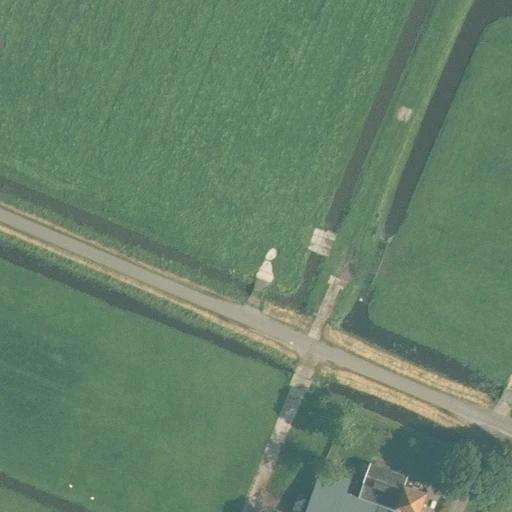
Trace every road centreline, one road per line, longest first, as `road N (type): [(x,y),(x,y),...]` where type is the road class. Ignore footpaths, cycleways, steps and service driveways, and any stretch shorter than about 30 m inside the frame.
road 1 (unclassified): [(511,432),(0,216)]
road 2 (track): [(250,511),(457,0)]
